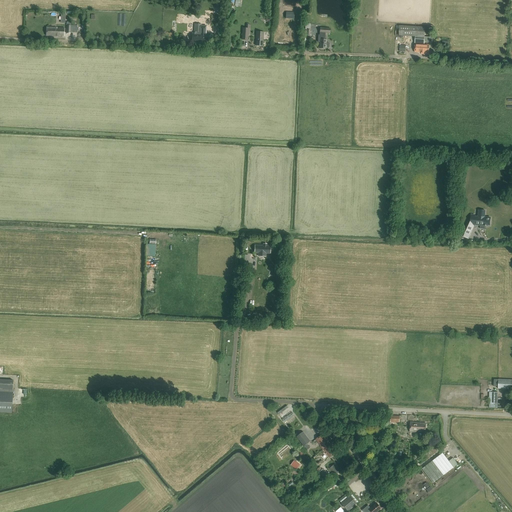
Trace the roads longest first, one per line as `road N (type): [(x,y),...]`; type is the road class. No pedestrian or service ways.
road 1 (track): [(511,64),(0,37)]
road 2 (unclassified): [(404,511),(318,405),(511,415)]
